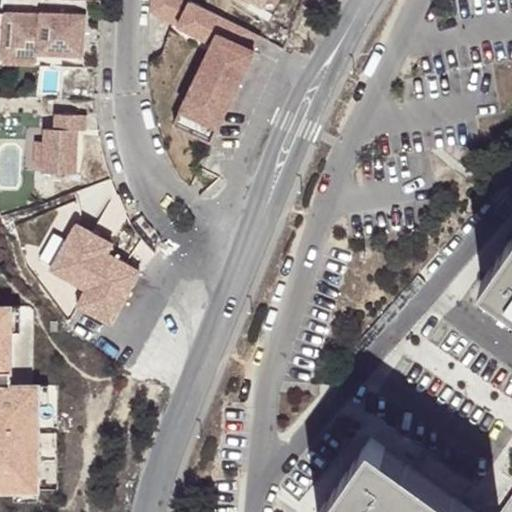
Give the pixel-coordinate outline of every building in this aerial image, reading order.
[(41,0),(7,0),(7,12),(6,12),(6,13),(0,13),(0,57),(4,58),(4,48),(40,50),(40,53),(84,55),(86,14),(40,12),(41,0)] [(151,0),(151,12),(178,26),(191,1),(189,0),(151,0)] [(250,31),(191,1),(178,26),(213,44),(173,123),(209,141),(242,75),(230,69),(243,45),(250,31)] [(243,45),(230,69),(242,75),(254,51),(243,45)] [(4,48),(4,58),(39,60),(40,53),(40,50),(4,48)] [(87,115),(57,114),(56,129),(46,128),(46,142),(45,167),(45,172),(78,174),(79,130),(87,130),(87,115)] [(37,167),(45,167),(46,142),(37,141),(37,167)] [(511,247),(489,280),(511,296),(511,247)] [(0,489),(15,490),(39,489),(39,402),(39,384),(11,384),(11,332),(11,306),(0,305),(0,489)] [(20,306),(11,306),(11,332),(21,332),(20,306)] [(49,385),(39,384),(39,402),(48,402),(49,385)] [(487,511),(380,436),(325,511),(487,511)] [(39,489),(15,490),(14,499),(38,499),(39,489)] [(511,511),(511,499),(503,511),(511,511)]
